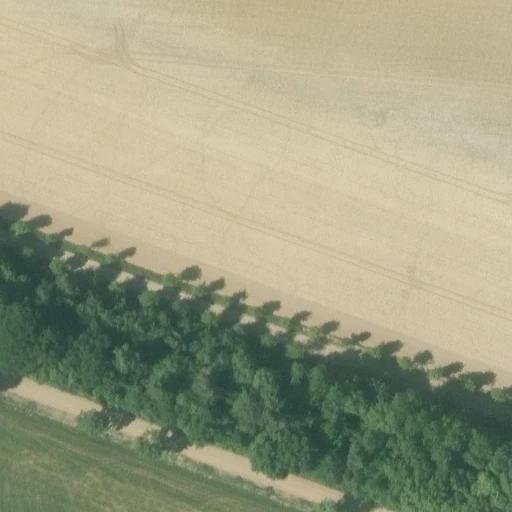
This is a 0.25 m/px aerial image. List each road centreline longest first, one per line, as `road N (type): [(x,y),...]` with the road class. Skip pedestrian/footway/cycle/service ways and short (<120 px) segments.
road 1 (track): [(511,416),(0,236)]
road 2 (track): [(0,380),(362,511)]
